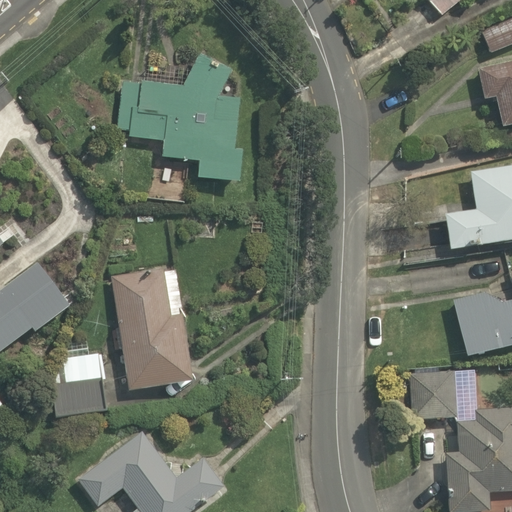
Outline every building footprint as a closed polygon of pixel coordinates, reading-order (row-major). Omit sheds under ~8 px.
[(424,0),(437,14),(453,0),(424,0)] [(511,43),(511,16),(474,32),(483,55),(511,43)] [(511,123),(511,57),(470,67),(477,96),(493,93),(500,126),(511,123)] [(221,82),(112,78),(110,133),(160,135),(159,157),(196,158),(196,177),(239,179),(240,145),(233,145),(235,91),(220,90),(221,82)] [(440,213),(445,246),(511,234),(511,161),(470,169),(476,207),(440,213)] [(68,303),(39,262),(0,289),(0,346),(33,324),(35,326),(68,303)] [(511,335),(511,262),(508,263),(511,275),(511,302),(487,310),(481,290),(452,299),(470,356),(509,344),(507,337),(511,335)] [(169,268),(112,276),(127,387),(185,379),(169,268)] [(106,410),(102,348),(56,350),(60,412),(106,410)] [(449,371),(406,373),(408,416),(451,413),(449,371)] [(511,405),(457,406),(457,452),(446,452),(446,510),(487,510),(487,489),(511,489),(511,405)] [(180,473),(144,426),(76,478),(97,505),(122,485),(139,507),(132,511),(179,511),(220,480),(201,457),(180,473)]
